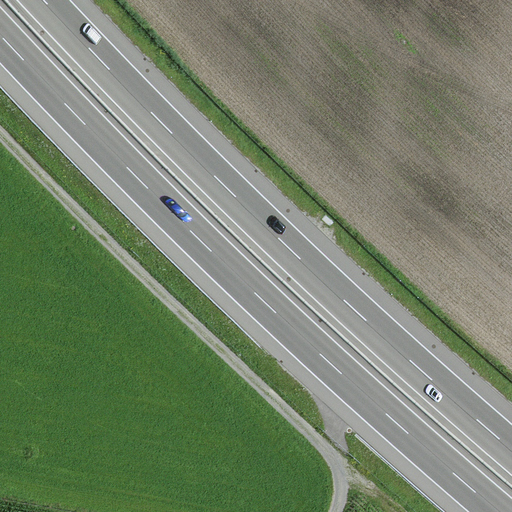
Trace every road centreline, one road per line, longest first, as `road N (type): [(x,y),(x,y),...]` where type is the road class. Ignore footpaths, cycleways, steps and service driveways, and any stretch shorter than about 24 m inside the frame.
road 1 (motorway): [(0,37),(268,310),(497,511)]
road 2 (motorway): [(511,452),(339,298),(42,0)]
road 3 (track): [(0,135),(326,447),(344,482),(339,511)]
